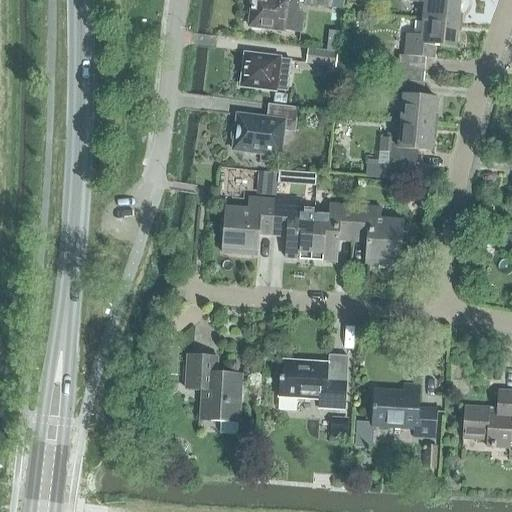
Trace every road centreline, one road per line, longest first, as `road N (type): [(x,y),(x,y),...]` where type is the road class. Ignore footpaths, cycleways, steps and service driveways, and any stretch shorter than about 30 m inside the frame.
road 1 (primary): [(42,511),(73,234),(78,0)]
road 2 (residential): [(432,314),(477,98),(511,0)]
road 3 (residential): [(432,314),(197,295)]
road 4 (unclassified): [(150,181),(177,0)]
